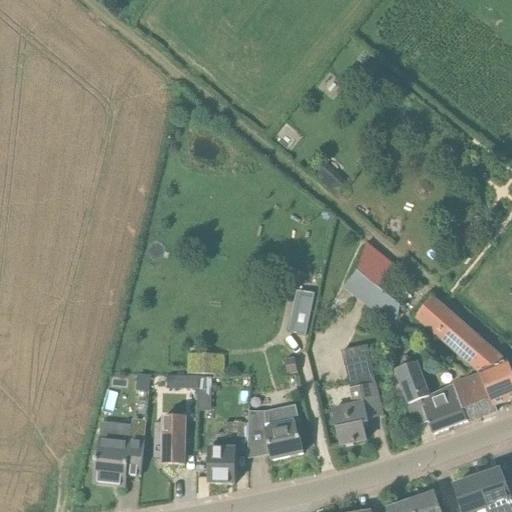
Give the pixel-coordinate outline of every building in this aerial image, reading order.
[(342,183),(332,172),(323,181),(333,191),(342,183)] [(301,297),(293,335),(306,337),(314,300),(301,297)] [(416,320),(480,377),(492,366),(485,357),(491,350),(470,332),(434,299),(416,320)] [(368,346),(342,351),(345,366),(371,361),(368,346)] [(480,377),(495,407),(511,401),(511,375),(507,364),(491,350),(485,357),(492,366),(480,377)] [(188,354),(187,374),(225,375),(225,355),(188,354)] [(295,358),(285,360),(289,376),(297,374),(295,358)] [(497,412),(495,407),(480,377),(430,397),(418,362),(396,370),(409,404),(408,405),(416,427),(428,423),(433,436),(482,418),(482,417),(493,413),(497,412)] [(199,376),(187,376),(168,375),(168,388),(198,389),(199,376)] [(138,376),(137,392),(149,393),(151,377),(138,376)] [(211,376),(199,376),(198,389),(211,389),(211,376)] [(375,385),(351,390),(348,391),(352,406),(333,410),(341,447),(367,441),(363,426),(369,424),(368,421),(383,418),(380,403),(375,385)] [(272,462),(303,455),(296,423),(300,422),(296,406),(266,412),(249,412),(248,425),(250,425),(249,451),(269,447),(272,462)] [(185,467),(185,447),(185,418),(164,417),(163,467),(168,467),(174,472),(179,467),(185,467)] [(209,485),(210,485),(235,486),(235,482),(236,482),(237,453),(248,452),(248,460),(249,460),(249,451),(250,425),(248,425),(224,424),(224,436),(217,436),(210,442),(210,451),(209,485)] [(101,432),(100,441),(100,440),(97,460),(96,460),(93,484),(125,488),(127,476),(140,478),(145,439),(131,438),(131,434),(101,432)] [(511,503),(502,472),(478,480),(488,511),(511,511),(511,508),(511,507),(511,503)] [(488,511),(478,480),(453,488),(460,511),(488,511)] [(414,511),(441,511),(435,495),(412,503),(414,511)] [(387,511),(414,511),(412,503),(387,511)]
